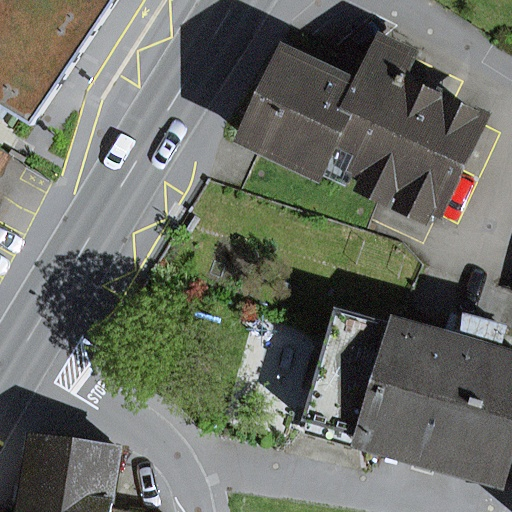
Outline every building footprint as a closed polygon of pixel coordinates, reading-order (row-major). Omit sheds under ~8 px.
[(1,0),(0,2),(0,104),(36,127),(120,0),(1,0)] [(322,171),(330,155),(358,168),(369,174),(397,187),(407,191),(435,204),(441,207),(483,120),(407,84),(411,76),(405,73),(412,59),(381,44),(371,64),(360,88),(342,80),(288,54),(247,140),(321,174),(322,171)] [(371,64),(353,56),(342,80),(360,88),(371,64)] [(322,171),(350,184),(358,168),(330,155),(322,171)] [(362,187),(390,200),(397,187),(369,174),(362,187)] [(401,205),(428,218),(435,204),(407,191),(401,205)] [(338,308),(305,422),(365,440),(399,326),(338,308)] [(450,341),(416,455),(503,481),(511,451),(511,360),(498,356),(505,331),(458,318),(451,341),(450,341)] [(399,326),(365,440),(416,455),(450,341),(399,326)] [(117,511),(112,511),(122,451),(37,437),(24,511),(117,511)] [(511,511),(511,485),(485,485),(484,511),(511,511)]
